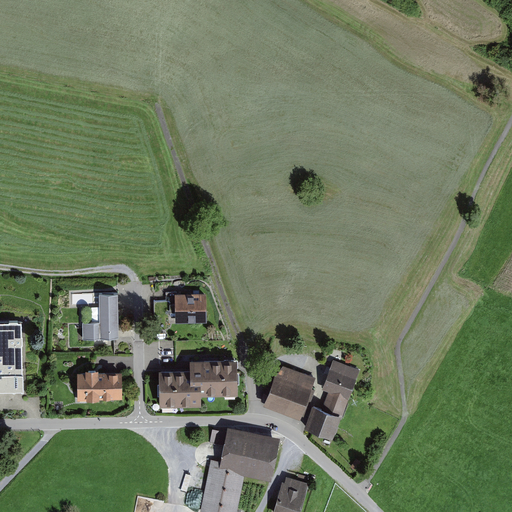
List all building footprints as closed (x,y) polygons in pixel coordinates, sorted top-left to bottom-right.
[(122,339),(122,293),(104,293),(104,321),(85,321),(85,339),(122,339)] [(213,323),(212,293),(181,294),(181,324),(213,323)] [(29,321),(0,321),(0,392),(29,392),(29,321)] [(192,373),(159,373),(160,409),(202,409),(202,398),(240,398),(240,362),(192,362),(192,373)] [(324,409),(313,406),(306,429),(336,439),(357,372),(332,363),(323,391),(329,393),(324,409)] [(319,380),(276,365),(261,406),(304,421),(319,380)] [(126,371),(81,372),(82,400),(127,399),(126,371)] [(229,460),(213,457),(204,511),(207,511),(241,511),(247,474),(276,479),(283,436),(234,428),(229,460)] [(365,463),(356,458),(351,468),(361,472),(365,463)] [(307,511),(314,480),(289,475),(280,511),(307,511)]
